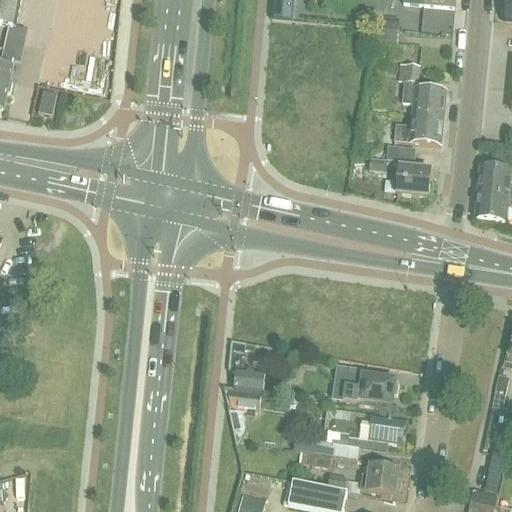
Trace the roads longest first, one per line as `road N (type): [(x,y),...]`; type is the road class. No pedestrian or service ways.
road 1 (secondary): [(148,208),(118,511)]
road 2 (secondary): [(151,511),(183,217)]
road 3 (primary): [(456,262),(411,237),(187,184)]
road 4 (primary): [(183,217),(317,250),(406,264),(456,262)]
road 5 (residential): [(456,262),(481,0)]
road 6 (residential): [(427,511),(456,262)]
road 7 (secondary): [(187,184),(209,0)]
road 8 (secondary): [(174,0),(153,178)]
